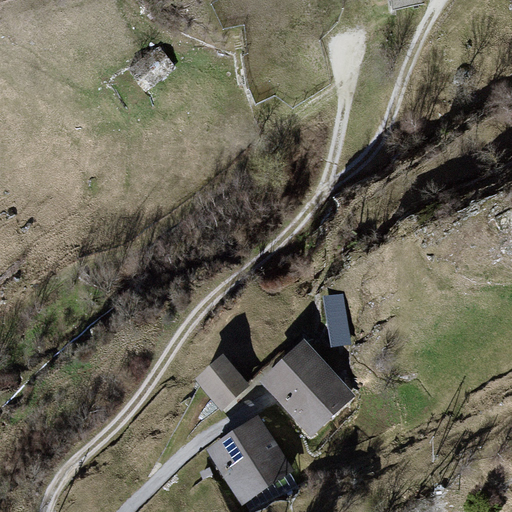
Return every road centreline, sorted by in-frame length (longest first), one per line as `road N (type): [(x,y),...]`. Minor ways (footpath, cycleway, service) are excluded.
road 1 (track): [(48,511),(71,468),(128,417),(196,313),(373,140),(421,21),(439,0)]
road 2 (residential): [(265,396),(201,440),(126,511)]
